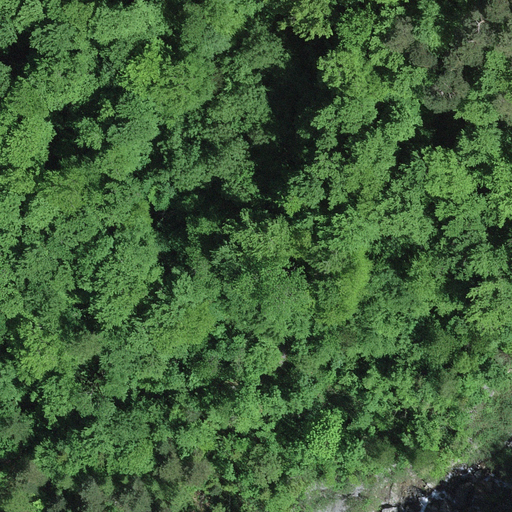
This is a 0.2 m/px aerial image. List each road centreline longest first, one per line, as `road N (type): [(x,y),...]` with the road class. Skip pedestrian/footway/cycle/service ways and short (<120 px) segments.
road 1 (track): [(0,452),(165,391),(270,379),(283,345),(188,262),(128,165),(0,13)]
road 2 (track): [(511,118),(435,106),(332,16),(275,0)]
